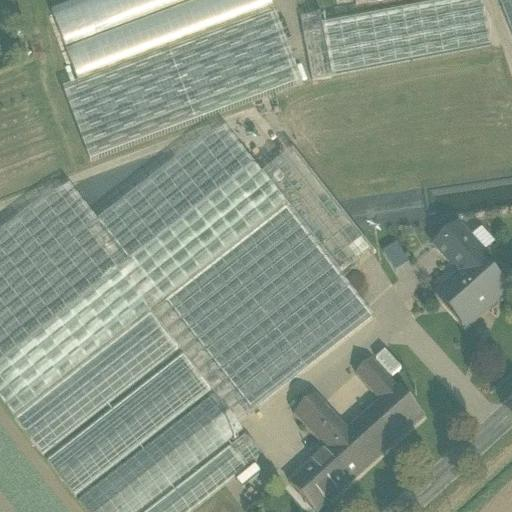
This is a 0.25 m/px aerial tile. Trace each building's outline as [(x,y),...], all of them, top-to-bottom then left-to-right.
[(269,0),(80,0),(51,11),(78,85),(273,12),(269,0)] [(511,0),(498,0),(511,36),(511,0)] [(484,3),(330,31),(329,27),(324,28),(331,66),(490,37),(484,3)] [(78,85),(63,90),(90,163),(301,84),(274,12),(273,12),(78,85)] [(321,16),(302,19),(312,70),(331,66),(324,28),(321,16)] [(50,195),(0,233),(0,402),(14,420),(163,303),(286,207),(262,177),(224,129),(210,135),(97,223),(69,187),(50,195)] [(373,255),(293,153),(262,177),(286,207),(342,279),(373,255)] [(286,207),(163,303),(249,415),(373,318),(342,279),(286,207)] [(459,228),(435,249),(447,264),(451,261),(472,242),(459,228)] [(472,242),(451,261),(464,275),(436,300),(462,330),(492,304),(495,308),(510,294),(480,260),(484,256),(472,242)] [(384,251),(394,270),(406,263),(395,245),(384,251)] [(163,303),(14,420),(85,511),(191,511),(262,457),(237,425),(249,415),(163,303)] [(398,390),(373,362),(357,376),(382,403),(398,390)] [(382,403),(372,413),(398,443),(425,420),(398,390),(382,403)] [(348,434),(315,397),(294,415),(327,452),(348,434)] [(398,443),(372,413),(348,434),(374,464),(398,443)] [(327,452),(292,482),(317,511),(319,511),(374,464),(348,434),(327,452)]
